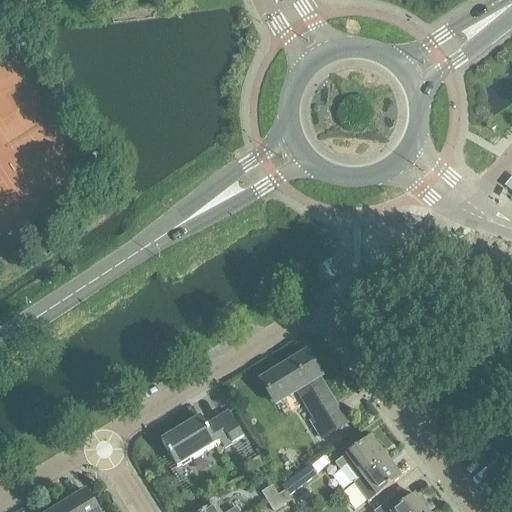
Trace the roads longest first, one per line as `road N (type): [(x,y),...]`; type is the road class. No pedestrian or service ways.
road 1 (secondary): [(0,342),(298,147)]
road 2 (residential): [(477,511),(316,304)]
road 3 (residential): [(96,439),(316,304)]
road 4 (residential): [(316,304),(464,206)]
road 5 (secondary): [(409,75),(511,4)]
road 6 (secondary): [(298,147),(342,178),(375,175),(403,157)]
